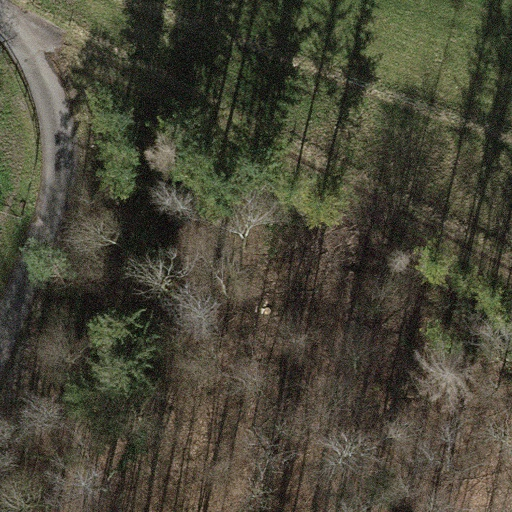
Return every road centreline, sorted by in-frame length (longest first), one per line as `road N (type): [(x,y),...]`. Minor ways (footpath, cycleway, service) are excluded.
road 1 (track): [(0,14),(334,106),(511,167)]
road 2 (track): [(0,310),(49,91),(0,14)]
